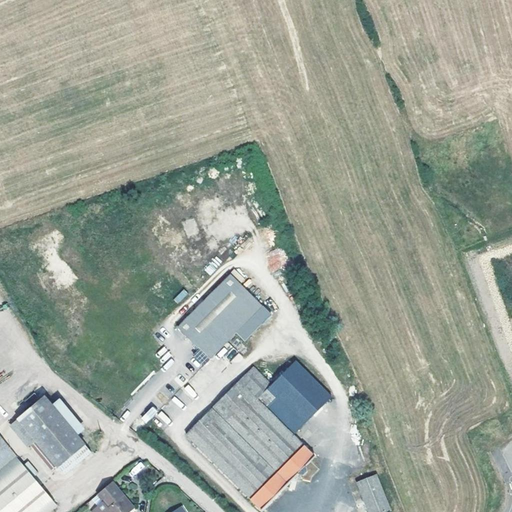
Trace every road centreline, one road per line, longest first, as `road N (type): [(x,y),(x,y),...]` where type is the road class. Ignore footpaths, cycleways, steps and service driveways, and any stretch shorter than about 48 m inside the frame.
road 1 (unclassified): [(217,511),(40,367)]
road 2 (track): [(0,293),(40,367),(0,394)]
